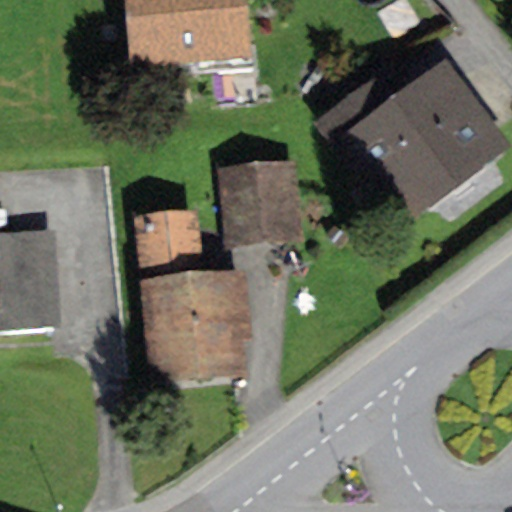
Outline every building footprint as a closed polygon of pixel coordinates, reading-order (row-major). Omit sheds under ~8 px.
[(110,0),(112,10),(123,9),(131,90),(251,79),(243,0),(110,0)] [(511,159),(447,73),(403,105),(383,78),(311,131),(345,176),(351,172),(402,240),(511,159)] [(292,164),(216,173),(224,245),(263,240),(300,236),(292,164)] [(197,219),(130,228),(153,402),(246,390),(241,354),(253,352),(244,282),(206,287),(197,219)] [(0,326),(59,323),(53,229),(0,232),(0,326)]
